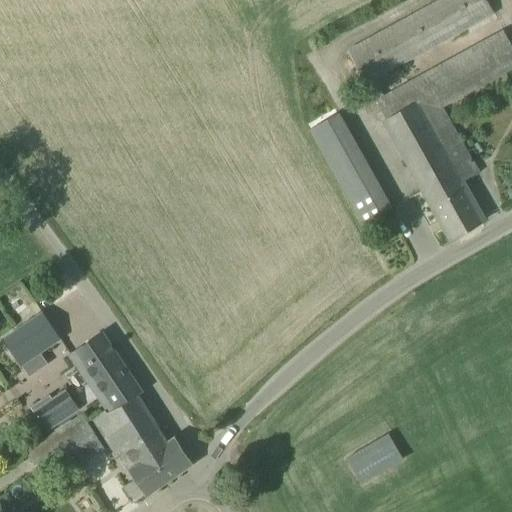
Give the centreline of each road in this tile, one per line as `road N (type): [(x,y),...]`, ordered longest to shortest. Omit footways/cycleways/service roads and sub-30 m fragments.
road 1 (unclassified): [(211,468),(225,435),(311,357),(392,295),(511,222)]
road 2 (unclassified): [(211,468),(0,141)]
